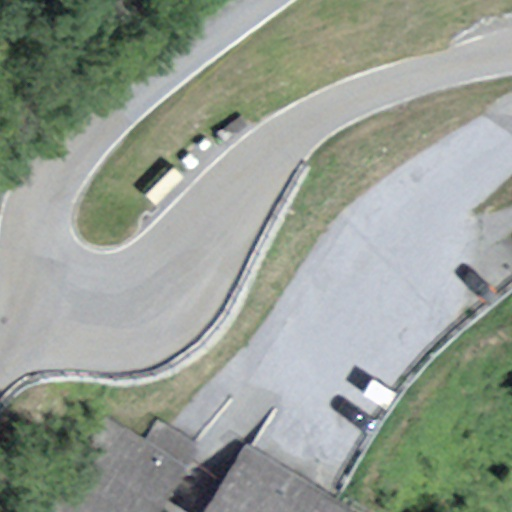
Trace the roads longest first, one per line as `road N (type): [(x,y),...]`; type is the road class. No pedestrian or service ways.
road 1 (residential): [(52,306),(98,322),(159,317),(199,283),(236,186),(269,147),(362,97),(511,55)]
road 2 (residential): [(52,306),(31,265),(28,233),(55,176),(100,121),(264,0)]
